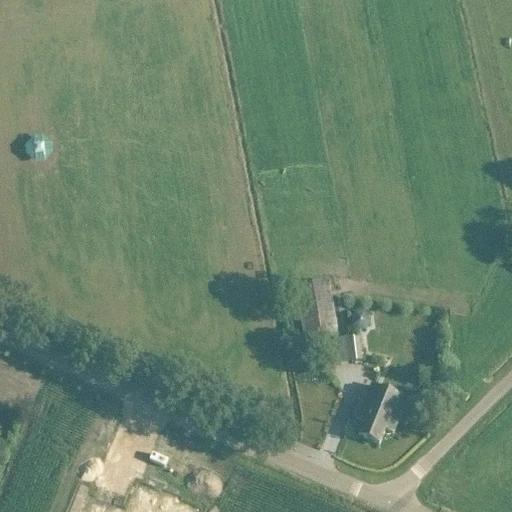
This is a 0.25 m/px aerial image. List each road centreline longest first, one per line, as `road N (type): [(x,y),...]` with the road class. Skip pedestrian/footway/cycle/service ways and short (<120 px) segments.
road 1 (unclassified): [(386,501),(0,317)]
road 2 (unclassified): [(511,378),(386,501)]
